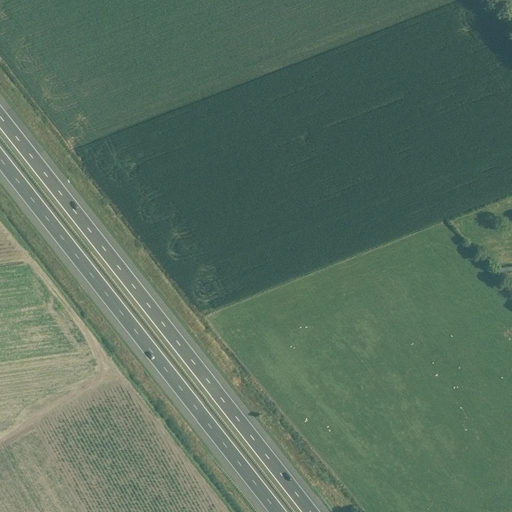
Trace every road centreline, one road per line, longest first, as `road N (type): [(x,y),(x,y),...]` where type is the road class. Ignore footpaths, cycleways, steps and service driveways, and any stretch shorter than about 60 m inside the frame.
road 1 (motorway): [(309,511),(0,117)]
road 2 (motorway): [(0,160),(275,511)]
